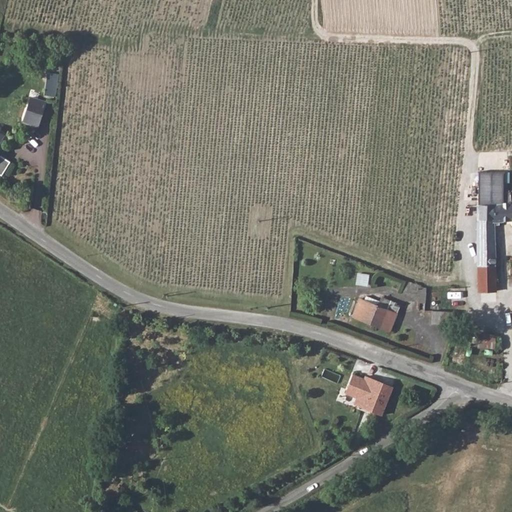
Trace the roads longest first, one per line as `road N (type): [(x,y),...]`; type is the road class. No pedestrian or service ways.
road 1 (unclassified): [(466,386),(311,330),(161,309),(118,292),(0,211)]
road 2 (track): [(311,0),(314,28),(326,39),(469,46),(465,195)]
road 3 (residential): [(466,386),(262,511)]
road 4 (residential): [(509,401),(497,319),(469,300),(465,195)]
